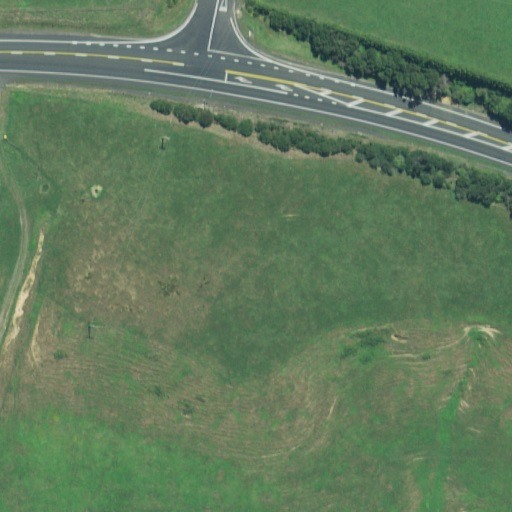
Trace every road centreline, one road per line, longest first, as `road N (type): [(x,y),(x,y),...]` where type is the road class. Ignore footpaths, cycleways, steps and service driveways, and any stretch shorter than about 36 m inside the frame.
road 1 (primary): [(511,144),(407,109),(206,66)]
road 2 (primary): [(206,66),(0,53)]
